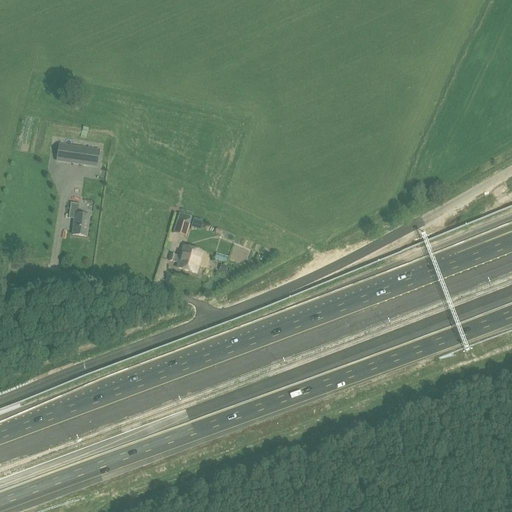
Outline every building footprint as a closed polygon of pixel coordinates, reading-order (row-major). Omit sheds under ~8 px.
[(90,111),(74,109),(72,121),(87,123),(88,111),(100,113),(101,101),(92,99),(90,111)] [(117,125),(100,119),(92,141),(109,148),(117,125)] [(59,145),(57,161),(96,167),(99,151),(59,145)] [(90,216),(78,215),(80,205),(71,204),(69,219),(75,220),(72,236),(87,237),(90,216)] [(178,221),(189,224),(191,217),(180,214),(178,221)] [(203,221),(194,219),(192,227),(200,229),(203,221)] [(190,225),(189,224),(178,221),(177,221),(173,233),(187,237),(190,225)] [(183,246),(180,257),(171,254),(169,261),(178,263),(177,269),(196,274),(203,252),(183,246)] [(226,273),(228,267),(221,265),(219,271),(226,273)] [(394,352),(398,361),(423,351),(420,342),(394,352)] [(226,423),(235,420),(233,414),(224,418),(226,423)]
